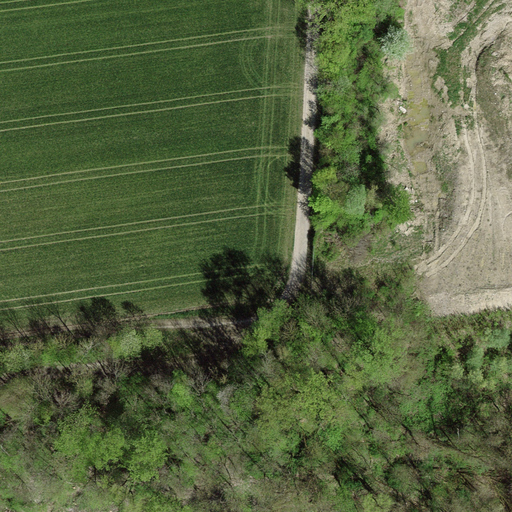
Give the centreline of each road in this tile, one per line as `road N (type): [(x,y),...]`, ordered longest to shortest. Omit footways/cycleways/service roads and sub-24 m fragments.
road 1 (track): [(317,0),(303,214),(280,309),(0,354)]
road 2 (track): [(511,318),(199,355),(54,363),(0,380)]
